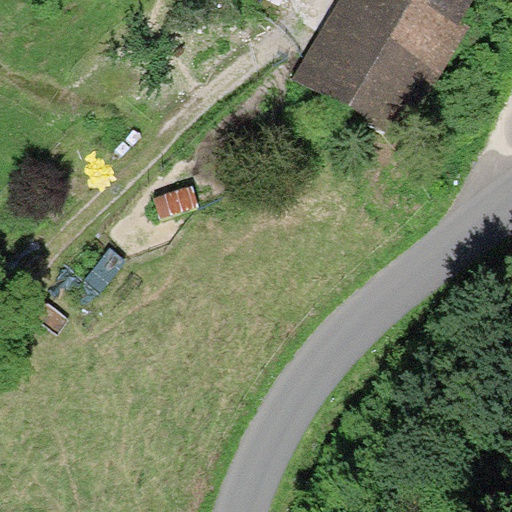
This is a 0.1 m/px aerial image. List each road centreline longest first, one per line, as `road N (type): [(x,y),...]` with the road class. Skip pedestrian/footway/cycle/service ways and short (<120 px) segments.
road 1 (residential): [(511,202),(320,359),(269,440),(245,511)]
road 2 (track): [(299,40),(144,169),(0,315)]
